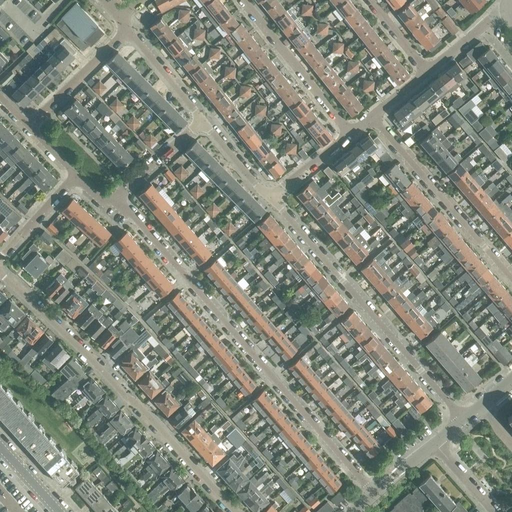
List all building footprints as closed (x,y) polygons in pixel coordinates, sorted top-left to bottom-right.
[(185,0),(154,0),(154,1),(155,1),(161,12),(185,0)] [(219,0),(210,0),(205,5),(212,14),(224,5),(219,0)] [(260,0),(259,1),(260,1),(267,10),(278,1),(277,0),(260,0)] [(346,0),(337,7),(345,17),(356,8),(349,0),(346,0)] [(387,0),(390,4),(392,6),(394,8),(404,0),(387,0)] [(412,0),(397,12),(405,21),(416,12),(412,7),(420,1),(418,0),(412,0)] [(438,6),(433,0),(431,0),(428,3),(433,9),(438,6)] [(465,0),(462,3),(469,12),(473,9),(475,12),(483,5),(481,2),(483,0),(465,0)] [(286,11),(278,1),(267,10),(275,20),(286,11)] [(56,24),(60,28),(83,51),(89,44),(90,45),(104,32),(97,25),(98,24),(76,3),(61,18),(56,24)] [(212,14),(220,24),(231,14),(224,5),(212,14)] [(444,14),(439,7),(435,11),(440,17),(444,14)] [(297,18),(289,8),(286,11),(275,20),(282,29),(294,20),(297,18)] [(356,8),(345,17),(352,27),(363,17),(356,8)] [(422,8),(416,12),(405,21),(412,30),(423,21),(419,15),(424,11),(422,8)] [(199,18),(202,22),(207,18),(204,13),(199,18)] [(239,24),(231,14),(220,24),(228,33),(229,32),(239,24)] [(412,30),(419,39),(430,30),(427,25),(435,18),(431,14),(423,21),(412,30)] [(150,26),(158,36),(169,27),(161,17),(150,26)] [(352,27),(360,36),(371,27),(363,17),(352,27)] [(453,34),(458,30),(447,17),(441,21),(453,34)] [(301,30),(294,20),(282,29),(290,39),(301,30)] [(240,22),(239,24),(229,32),(237,41),(248,32),(240,22)] [(177,37),(169,27),(158,36),(165,46),(177,37)] [(371,27),(360,36),(367,46),(379,36),(371,27)] [(54,29),(46,36),(50,40),(54,36),(57,39),(60,36),(54,29)] [(298,48),(309,39),(301,30),(290,39),(298,48)] [(430,30),(419,39),(427,49),(431,45),(435,49),(441,43),(438,39),(430,30)] [(244,51),(256,42),(248,32),(237,41),(244,51)] [(165,46),(173,55),(184,46),(187,44),(179,34),(177,37),(165,46)] [(367,46),(375,55),(386,46),(379,36),(367,46)] [(317,49),(309,39),(298,48),(305,58),(317,49)] [(263,51),(256,42),(244,51),(252,60),(263,51)] [(466,55),(467,55),(472,62),(477,58),(485,67),(497,57),(489,47),(487,49),(481,42),(481,43),(467,54),(466,55)] [(63,45),(55,52),(67,64),(74,56),(63,45)] [(173,55),(181,65),(182,64),(182,63),(192,56),(192,55),(184,46),(173,55)] [(386,46),(375,55),(383,65),(394,55),(386,46)] [(355,56),(349,48),(345,52),(346,53),(345,54),(350,59),(355,56)] [(313,67),(324,58),(317,49),(305,58),(313,67)] [(260,70),(271,61),(263,51),(252,60),(260,70)] [(59,71),(67,64),(55,52),(48,59),(59,71)] [(115,71),(126,60),(117,52),(106,63),(115,71)] [(193,54),(192,55),(192,56),(182,63),(182,64),(190,73),(201,64),(193,54)] [(383,65),(390,74),(402,65),(394,55),(383,65)] [(467,55),(458,62),(462,66),(467,72),(472,68),(469,64),(472,62),(467,55)] [(327,56),(324,58),(313,67),(321,77),(332,68),(328,63),(331,61),(327,56)] [(504,66),(497,57),(485,67),(482,69),(490,78),(492,76),(504,66)] [(41,66),(52,78),(59,71),(48,59),(41,66)] [(135,69),(126,60),(115,71),(124,80),(135,69)] [(190,73),(197,82),(209,73),(212,70),(205,61),(201,64),(190,73)] [(279,70),(271,61),(260,70),(267,79),(279,70)] [(465,73),(456,63),(447,70),(456,81),(465,73)] [(398,84),(410,75),(402,65),(390,74),(398,84)] [(45,85),(52,78),(41,66),(34,73),(45,85)] [(507,70),(504,66),(492,76),(490,78),(488,79),(491,83),(491,85),(493,87),(495,88),(496,87),(511,75),(511,72),(509,70),(507,70)] [(328,86),(340,77),(332,68),(321,77),(328,86)] [(135,69),(124,80),(133,89),(144,78),(135,69)] [(275,89),(286,80),(279,70),(267,79),(275,89)] [(451,85),(456,81),(447,70),(438,77),(447,88),(449,91),(453,88),(451,85)] [(27,80),(38,92),(45,85),(34,73),(27,80)] [(209,73),(197,82),(205,92),(216,83),(209,73)] [(7,74),(0,81),(4,85),(7,82),(11,78),(9,76),(7,74)] [(511,89),(511,75),(500,85),(496,87),(499,90),(498,91),(503,97),(507,94),(511,89)] [(347,87),(340,77),(328,86),(336,96),(347,87)] [(438,77),(429,84),(438,95),(441,98),(449,91),(447,88),(438,77)] [(152,86),(144,78),(133,89),(141,97),(152,86)] [(31,99),(38,92),(27,80),(19,87),(31,99)] [(294,89),(286,80),(275,89),(283,98),(294,89)] [(92,87),(96,91),(103,84),(99,81),(92,87)] [(205,92),(213,101),(224,92),(216,83),(205,92)] [(96,91),(99,95),(106,88),(103,84),(96,91)] [(429,84),(420,92),(429,102),(432,105),(441,98),(438,95),(429,84)] [(478,90),(474,84),(470,89),(475,93),(478,90)] [(150,106),(161,95),(152,86),(141,97),(150,106)] [(12,94),(23,106),(31,99),(19,87),(12,94)] [(343,105),(355,96),(347,87),(336,96),(343,105)] [(290,108),(302,99),(294,89),(283,98),(290,108)] [(511,99),(511,89),(507,94),(503,97),(506,100),(510,97),(511,99)] [(224,92),(213,101),(220,111),(232,102),(224,92)] [(420,92),(412,99),(420,110),(423,113),(432,105),(429,102),(420,92)] [(169,104),(161,95),(150,106),(158,115),(169,104)] [(363,106),(355,96),(343,105),(351,115),(363,106)] [(460,97),(456,99),(460,105),(464,102),(460,97)] [(109,105),(112,108),(119,101),(116,98),(109,105)] [(64,111),(72,118),(80,110),(83,107),(76,99),(64,111)] [(309,108),(302,99),(290,108),(298,117),(309,108)] [(420,110),(412,99),(403,106),(414,120),(423,113),(420,110)] [(456,99),(452,103),(457,108),(460,105),(456,99)] [(470,99),(458,109),(463,115),(471,109),(475,105),(471,99),(470,99)] [(119,101),(112,108),(116,112),(123,105),(119,101)] [(220,111),(228,120),(239,111),(232,102),(220,111)] [(167,123),(178,112),(169,104),(158,115),(167,123)] [(415,121),(414,120),(403,106),(394,113),(397,118),(393,121),(402,131),(415,121)] [(72,118),(78,125),(90,114),(86,109),(83,107),(80,110),(72,118)] [(306,127),(317,118),(309,108),(298,117),(306,127)] [(443,111),(438,113),(443,119),(449,114),(445,109),(443,111)] [(471,109),(463,115),(471,124),(476,119),(478,118),(471,109)] [(239,111),(228,120),(236,130),(247,121),(239,111)] [(464,121),(455,111),(451,115),(460,125),(464,121)] [(187,121),(178,112),(167,123),(176,132),(187,121)] [(438,123),(443,119),(438,113),(432,121),(435,125),(438,123)] [(90,114),(78,125),(85,132),(97,121),(90,114)] [(126,122),(130,126),(137,119),(133,115),(126,122)] [(325,127),(317,118),(306,127),(313,136),(325,127)] [(130,126),(133,130),(140,123),(137,119),(130,126)] [(471,124),(477,131),(482,126),(476,119),(471,124)] [(104,128),(97,121),(85,132),(92,139),(104,128)] [(236,130),(243,139),(255,130),(247,121),(236,130)] [(470,129),(464,121),(460,125),(466,132),(470,129)] [(420,128),(421,128),(424,133),(425,134),(428,131),(425,125),(420,128)] [(332,137),(325,127),(313,136),(309,140),(312,145),(317,141),(321,146),(332,137)] [(420,142),(429,152),(445,138),(436,127),(431,131),(431,132),(420,142)] [(92,139),(99,147),(111,135),(104,128),(92,139)] [(411,136),(415,140),(424,133),(421,128),(411,136)] [(484,128),(479,133),(486,142),(492,137),(484,128)] [(0,145),(2,147),(14,136),(7,129),(0,134),(0,145)] [(119,138),(121,140),(129,132),(127,130),(119,138)] [(255,130),(243,139),(251,149),(262,140),(255,130)] [(472,131),(468,135),(474,142),(479,138),(472,131)] [(143,140),(147,143),(154,136),(150,133),(143,140)] [(118,142),(111,135),(99,147),(106,154),(118,142)] [(372,139),(369,135),(359,142),(368,153),(370,156),(375,152),(379,157),(386,165),(393,159),(386,151),(387,150),(376,136),(372,139)] [(5,158),(9,154),(21,143),(14,136),(2,147),(0,148),(0,154),(4,159),(5,158)] [(157,140),(154,136),(147,143),(150,147),(157,140)] [(492,137),(486,142),(494,151),(499,146),(492,137)] [(429,152),(437,162),(448,152),(445,148),(451,144),(445,138),(429,152)] [(185,151),(194,160),(205,149),(196,140),(185,151)] [(251,149),(259,158),(270,149),(262,140),(251,149)] [(106,154),(113,161),(125,150),(118,142),(106,154)] [(368,153),(359,142),(350,149),(359,160),(368,153)] [(9,154),(5,158),(8,160),(12,157),(16,161),(28,150),(21,143),(9,154)] [(479,146),(485,155),(489,151),(483,143),(479,146)] [(494,151),(503,162),(509,157),(499,146),(494,151)] [(213,158),(205,149),(194,160),(202,169),(213,158)] [(259,158),(266,168),(278,159),(270,149),(259,158)] [(304,160),(308,157),(302,149),(298,152),(304,160)] [(350,149),(341,157),(350,168),(355,174),(362,168),(357,162),(359,160),(350,149)] [(16,161),(23,169),(34,157),(28,150),(16,161)] [(132,157),(125,150),(113,161),(121,168),(122,167),(123,167),(126,164),(125,164),(132,157)] [(489,151),(485,155),(490,160),(494,157),(489,151)] [(448,152),(437,162),(446,172),(457,162),(457,161),(461,158),(458,154),(454,158),(448,152)] [(292,154),(290,155),(296,162),(299,159),(296,154),(292,154)] [(466,163),(471,159),(468,155),(447,173),(454,181),(466,171),(470,168),(466,163)] [(23,169),(30,176),(41,164),(34,157),(23,169)] [(350,168),(341,157),(332,164),(341,175),(350,168)] [(222,166),(213,158),(202,169),(211,177),(222,166)] [(285,169),(278,159),(266,168),(274,178),(285,169)] [(498,169),(502,166),(497,160),(494,164),(498,169)] [(403,173),(394,163),(382,174),(390,184),(393,181),(403,173)] [(34,180),(37,183),(48,172),(41,164),(30,176),(24,182),(28,186),(34,180)] [(11,166),(0,176),(0,178),(3,181),(15,170),(11,166)] [(220,186),(231,175),(222,166),(211,177),(220,186)] [(177,177),(185,170),(182,167),(174,173),(177,177)] [(330,178),(335,174),(328,167),(323,171),(330,178)] [(470,176),(466,171),(454,181),(461,189),(482,171),(479,168),(470,176)] [(188,174),(185,170),(177,177),(181,181),(188,174)] [(56,179),(48,172),(37,183),(44,190),(51,184),(54,181),(56,179)] [(365,185),(374,178),(372,176),(370,172),(361,180),(365,185)] [(398,193),(401,190),(411,182),(404,175),(403,173),(393,181),(390,184),(398,193)] [(239,184),(231,175),(220,186),(228,195),(239,184)] [(478,175),(461,189),(467,196),(479,186),(480,186),(484,182),(478,175)] [(308,184),(296,194),(303,202),(315,192),(311,187),(320,179),(317,176),(308,184)] [(187,184),(189,188),(198,183),(195,179),(187,184)] [(412,181),(411,182),(401,190),(398,193),(390,199),(393,203),(398,199),(401,204),(406,199),(418,189),(412,181)] [(467,196),(474,204),(486,193),(495,186),(492,182),(483,190),(480,186),(479,186),(467,196)] [(324,183),(315,192),(303,202),(309,210),(321,199),(318,196),(323,191),(327,187),(324,183)] [(139,195),(146,202),(158,192),(162,189),(158,185),(155,188),(151,184),(139,195)] [(237,203),(248,192),(239,184),(228,195),(237,203)] [(356,184),(350,189),(355,194),(359,190),(356,184)] [(193,195),(201,189),(198,185),(190,192),(193,195)] [(355,194),(363,204),(368,200),(363,195),(368,191),(364,186),(359,190),(355,194)] [(495,186),(486,193),(474,204),(480,211),(492,201),(489,197),(498,189),(495,186)] [(204,192),(201,189),(193,195),(197,199),(204,192)] [(425,196),(418,189),(406,199),(401,204),(405,208),(401,212),(404,215),(413,207),(425,196)] [(146,202),(152,210),(165,199),(158,192),(146,202)] [(237,203),(245,212),(257,201),(248,192),(237,203)] [(328,200),(325,203),(321,199),(309,210),(316,217),(328,207),(340,196),(338,193),(329,201),(328,200)] [(495,199),(492,201),(480,211),(487,219),(508,201),(511,197),(509,194),(501,201),(498,203),(495,199)] [(340,196),(328,207),(316,217),(322,225),(334,214),(340,209),(336,204),(343,199),(340,196)] [(406,218),(415,210),(419,214),(432,204),(425,196),(413,207),(404,215),(406,218)] [(357,208),(361,205),(354,197),(350,200),(357,208)] [(0,212),(6,217),(13,209),(1,199),(0,199),(0,208),(2,210),(0,212)] [(62,211),(69,218),(80,206),(73,199),(62,211)] [(165,199),(152,210),(159,218),(171,207),(165,199)] [(371,213),(375,209),(368,200),(363,204),(371,213)] [(254,221),(265,210),(257,201),(245,212),(254,221)] [(159,218),(165,225),(178,214),(174,211),(178,207),(175,203),(171,207),(159,218)] [(210,214),(217,207),(214,204),(206,210),(210,214)] [(418,229),(426,222),(438,212),(432,204),(419,214),(423,219),(416,226),(418,229)] [(487,219),(493,227),(506,216),(502,212),(507,208),(504,204),(499,209),(487,219)] [(362,217),(363,216),(368,212),(361,205),(357,208),(356,209),(362,217)] [(69,218),(77,224),(80,221),(88,212),(80,206),(69,218)] [(220,211),(217,207),(210,214),(213,218),(220,211)] [(374,215),(381,222),(384,219),(390,214),(383,207),(374,215)] [(9,222),(10,219),(15,224),(21,217),(13,209),(6,217),(5,218),(9,222)] [(340,209),(334,214),(322,225),(329,232),(341,222),(350,214),(348,211),(345,214),(340,209)] [(88,212),(80,221),(77,224),(84,231),(95,219),(88,212)] [(370,223),(374,219),(368,212),(363,216),(370,223)] [(427,235),(432,230),(445,219),(438,212),(426,222),(418,229),(417,230),(418,231),(421,228),(427,235)] [(506,216),(493,227),(500,235),(511,224),(511,213),(510,212),(506,216)] [(260,228),(264,232),(276,221),(269,213),(248,232),(251,236),(260,228)] [(178,214),(165,225),(172,233),(184,222),(178,214)] [(353,217),(350,214),(341,222),(329,232),(335,240),(348,229),(344,225),(353,217)] [(9,222),(5,218),(0,223),(0,240),(3,238),(7,233),(1,228),(4,226),(9,222)] [(172,233),(179,240),(191,230),(187,225),(191,222),(189,218),(184,222),(172,233)] [(102,226),(95,219),(84,231),(92,238),(102,226)] [(427,242),(430,245),(439,237),(451,227),(445,219),(432,230),(437,234),(427,242)] [(283,229),(276,221),(264,232),(268,236),(258,244),(261,247),(270,239),(283,229)] [(225,232),(233,226),(230,222),(222,229),(225,232)] [(511,224),(500,235),(501,236),(502,237),(511,228),(511,224)] [(356,230),(353,225),(348,229),(335,240),(342,247),(354,237),(359,232),(363,229),(361,226),(356,230)] [(99,245),(110,233),(102,226),(92,238),(99,245)] [(236,229),(233,226),(225,232),(228,236),(236,229)] [(381,226),(374,233),(378,238),(386,232),(381,226)] [(441,249),(446,245),(458,234),(451,227),(439,237),(430,245),(433,248),(437,244),(441,249)] [(394,237),(398,233),(394,228),(390,232),(394,237)] [(511,228),(502,237),(509,245),(511,242),(511,228)] [(283,229),(270,239),(261,247),(264,250),(273,242),(277,247),(289,236),(283,229)] [(191,230),(179,240),(185,248),(197,237),(191,230)] [(44,231),(39,235),(38,237),(47,245),(53,239),(44,231)] [(121,250),(133,240),(126,232),(114,243),(121,250)] [(359,232),(354,237),(342,247),(349,255),(361,244),(365,240),(366,240),(359,232)] [(400,244),(405,240),(398,233),(394,237),(400,244)] [(440,257),(443,260),(452,252),(464,242),(458,234),(446,245),(450,249),(440,257)] [(284,254),(296,244),(289,236),(277,247),(281,251),(272,259),(275,263),(284,254)] [(185,248),(192,255),(204,245),(197,237),(185,248)] [(242,250),(247,246),(240,239),(236,242),(242,250)] [(406,251),(412,245),(407,239),(400,245),(406,251)] [(140,247),(133,240),(121,250),(127,258),(140,247)] [(365,240),(361,244),(349,255),(355,263),(376,244),(374,241),(369,245),(365,240)] [(452,252),(443,260),(446,263),(455,255),(459,260),(471,249),(464,242),(452,252)] [(26,262),(22,265),(36,279),(54,260),(48,255),(45,259),(37,251),(39,249),(33,243),(29,248),(30,249),(21,258),(26,262)] [(302,252),(296,244),(284,254),(275,263),(277,266),(287,258),(290,262),(302,252)] [(390,248),(393,253),(398,248),(395,244),(390,248)] [(204,245),(192,255),(198,263),(211,252),(204,245)] [(134,266),(146,255),(140,247),(127,258),(134,266)] [(64,265),(65,264),(72,256),(63,248),(55,257),(64,265)] [(413,259),(418,255),(412,248),(407,252),(413,259)] [(454,272),(456,276),(477,257),(471,249),(459,260),(463,265),(454,272)] [(397,253),(403,260),(406,257),(400,250),(397,253)] [(373,258),(361,269),(367,277),(379,266),(384,262),(385,261),(381,257),(385,254),(382,251),(373,258)] [(309,259),(302,252),(290,262),(294,266),(285,274),(287,277),(309,259)] [(90,259),(86,255),(82,261),(85,264),(90,259)] [(153,262),(146,255),(134,266),(137,269),(133,273),(136,277),(140,273),(153,262)] [(75,271),(81,265),(72,256),(65,264),(74,272),(75,271)] [(255,256),(251,260),(256,265),(260,261),(255,256)] [(425,263),(419,256),(414,260),(420,267),(425,263)] [(403,260),(401,261),(408,268),(413,264),(406,257),(403,260)] [(216,259),(204,270),(211,277),(223,267),(216,259)] [(287,277),(290,281),(299,273),(303,277),(315,267),(309,259),(287,277)] [(470,273),(474,278),(486,267),(479,259),(467,270),(468,270),(458,278),(461,281),(470,273)] [(96,266),(93,262),(88,267),(92,271),(96,267),(96,266)] [(147,281),(159,270),(153,262),(140,273),(147,281)] [(384,262),(379,266),(367,277),(374,284),(386,274),(391,270),(384,262)] [(414,276),(415,275),(419,271),(413,264),(408,268),(408,269),(414,276)] [(81,265),(75,271),(83,278),(84,278),(89,272),(81,265)] [(101,269),(97,265),(96,266),(96,267),(92,271),(96,274),(101,269)] [(211,277),(217,285),(230,274),(223,267),(211,277)] [(256,271),(252,267),(248,271),(255,279),(259,275),(256,271)] [(322,274),(315,267),(303,277),(307,282),(298,290),(301,293),(310,285),(322,274)] [(478,283),(469,291),(472,293),(481,285),(493,275),(486,267),(474,278),(478,283)] [(166,277),(159,270),(147,281),(144,284),(150,291),(154,288),(166,277)] [(264,275),(269,280),(272,277),(274,276),(269,270),(264,275)] [(391,270),(386,274),(374,284),(380,292),(393,281),(389,277),(393,273),(391,270)] [(433,281),(437,277),(432,270),(427,275),(433,281)] [(421,283),(426,279),(419,271),(415,275),(421,283)] [(89,272),(84,278),(92,285),(97,280),(89,272)] [(230,274),(217,285),(224,293),(236,282),(230,274)] [(328,282),(322,274),(310,285),(301,293),(303,296),(308,292),(312,296),(313,295),(316,292),(328,282)] [(46,291),(46,293),(50,297),(63,284),(66,281),(59,275),(56,278),(45,290),(46,291)] [(259,275),(255,279),(261,286),(265,283),(259,275)] [(455,307),(458,311),(484,289),(487,293),(499,282),(493,275),(481,285),(472,293),(455,307)] [(160,296),(173,285),(166,277),(154,288),(160,296)] [(273,285),(277,282),(272,277),(269,280),(273,285)] [(380,292),(387,299),(399,289),(408,281),(405,278),(401,282),(397,277),(393,281),(380,292)] [(440,290),(444,287),(437,279),(433,282),(440,290)] [(105,288),(97,280),(92,285),(90,287),(99,295),(105,288)] [(56,301),(58,302),(72,287),(66,281),(63,284),(50,297),(54,301),(56,301)] [(408,281),(399,289),(387,299),(394,307),(406,296),(402,292),(411,284),(408,281)] [(224,293),(230,300),(243,289),(236,282),(224,293)] [(335,289),(328,282),(316,292),(313,295),(317,299),(306,309),(309,312),(313,308),(323,300),(335,289)] [(487,293),(494,301),(506,290),(499,282),(487,293)] [(269,287),(265,283),(261,286),(268,294),(272,290),(269,287)] [(105,288),(99,295),(103,299),(106,296),(113,302),(116,299),(109,292),(105,288)] [(243,289),(230,300),(237,308),(249,297),(243,289)] [(325,303),(329,307),(341,297),(335,289),(323,300),(313,308),(316,310),(325,303)] [(449,300),(451,298),(445,290),(442,292),(449,300)] [(497,304),(500,308),(511,298),(511,296),(506,290),(494,301),(483,310),(486,313),(497,304)] [(169,306),(173,310),(185,300),(178,292),(160,307),(164,312),(168,309),(167,308),(169,306)] [(62,306),(62,307),(66,312),(78,299),(72,293),(61,305),(62,306)] [(419,293),(410,301),(406,296),(394,307),(400,315),(412,304),(421,296),(419,293)] [(81,296),(78,299),(66,312),(70,316),(72,316),(74,317),(88,302),(81,296)] [(132,308),(136,304),(132,301),(133,300),(130,296),(124,301),(132,308)] [(424,299),(421,296),(412,304),(400,315),(407,322),(419,312),(415,307),(424,299)] [(453,296),(451,298),(449,300),(454,306),(458,302),(453,296)] [(237,308),(243,315),(256,305),(249,297),(237,308)] [(327,323),(348,305),(341,297),(329,307),(333,312),(324,320),(327,323)] [(499,322),(507,316),(511,311),(511,298),(500,308),(493,315),(499,322)] [(11,301),(10,300),(0,310),(0,321),(2,323),(17,307),(14,304),(15,304),(12,300),(11,301)] [(192,307),(185,300),(173,310),(180,318),(192,307)] [(295,311),(300,306),(294,300),(289,304),(295,311)] [(448,310),(452,307),(446,301),(442,304),(448,310)] [(77,323),(79,325),(81,324),(84,328),(95,316),(97,318),(107,308),(103,305),(98,310),(92,304),(76,320),(77,321),(77,323)] [(116,319),(126,308),(123,305),(113,317),(116,319)] [(256,305),(243,315),(250,323),(262,312),(256,305)] [(472,306),(466,312),(462,315),(467,321),(470,318),(469,316),(471,314),(476,311),(472,306)] [(20,308),(19,309),(17,307),(2,323),(0,325),(0,330),(2,332),(10,322),(13,325),(24,313),(23,312),(24,311),(20,308)] [(198,315),(192,307),(180,318),(174,322),(177,326),(182,321),(186,325),(198,315)] [(432,308),(423,316),(419,312),(407,322),(413,330),(430,315),(434,311),(432,308)] [(347,328),(360,318),(353,310),(335,325),(342,333),(347,328)] [(500,327),(510,319),(511,321),(511,311),(507,316),(498,324),(500,327)] [(250,323),(257,330),(269,320),(262,312),(250,323)] [(291,313),(287,316),(294,324),(298,321),(291,313)] [(87,330),(87,331),(87,333),(89,335),(91,335),(95,338),(105,327),(106,327),(112,320),(108,317),(106,319),(102,314),(87,330)] [(193,333),(205,322),(198,315),(186,325),(193,333)] [(437,323),(430,315),(413,330),(420,337),(437,323)] [(28,317),(27,316),(16,329),(21,333),(17,338),(20,341),(35,324),(32,321),(32,319),(30,317),(28,317)] [(152,328),(156,325),(149,318),(145,321),(148,324),(152,328)] [(366,325),(360,318),(347,328),(342,333),(348,340),(349,340),(354,336),(366,325)] [(478,327),(472,319),(468,323),(475,330),(478,327)] [(257,330),(263,338),(265,337),(265,336),(275,327),(269,320),(257,330)] [(294,324),(301,332),(305,328),(298,321),(294,324)] [(211,330),(205,322),(193,333),(188,336),(191,340),(196,336),(199,340),(211,330)] [(276,326),(275,327),(265,336),(265,337),(271,344),(283,334),(281,331),(285,328),(281,323),(277,327),(276,326)] [(312,323),(308,326),(314,334),(318,330),(312,323)] [(40,327),(39,327),(35,324),(20,341),(23,344),(28,339),(32,343),(43,331),(42,330),(42,329),(40,327)] [(119,335),(120,336),(130,327),(130,326),(128,324),(122,331),(120,329),(119,331),(111,324),(97,340),(98,341),(98,342),(99,344),(101,344),(105,348),(117,335),(118,336),(119,335)] [(361,343),(373,333),(366,325),(354,336),(349,340),(348,340),(345,343),(347,346),(356,339),(361,343)] [(130,343),(134,340),(138,336),(130,327),(120,336),(111,345),(112,347),(108,351),(110,352),(110,354),(112,356),(113,356),(115,357),(121,351),(130,342),(130,343)] [(480,328),(475,332),(480,338),(481,338),(485,334),(480,328)] [(144,341),(152,349),(159,343),(146,329),(138,336),(134,340),(139,346),(144,341)] [(218,337),(211,330),(199,340),(194,345),(197,348),(202,344),(206,348),(218,337)] [(425,344),(446,367),(460,355),(440,331),(425,344)] [(48,336),(45,333),(17,363),(21,367),(32,356),(37,350),(41,354),(53,340),(52,339),(52,338),(49,336),(48,336)] [(379,341),(373,333),(361,343),(364,348),(355,356),(358,359),(367,351),(379,341)] [(271,344),(278,352),(290,342),(283,334),(271,344)] [(481,338),(480,338),(487,346),(491,342),(492,341),(486,334),(485,334),(481,338)] [(11,338),(7,335),(2,341),(0,343),(0,347),(1,349),(11,338)] [(323,336),(319,339),(326,347),(330,344),(323,336)] [(224,345),(218,337),(206,348),(212,355),(224,345)] [(123,361),(121,363),(124,367),(124,369),(126,371),(128,371),(141,359),(145,356),(137,348),(139,346),(134,340),(130,343),(130,342),(121,351),(125,355),(121,359),(123,361)] [(374,359),(386,348),(379,341),(367,351),(358,359),(361,362),(370,355),(374,359)] [(296,349),(290,342),(278,352),(285,359),(296,349)] [(330,344),(326,347),(332,354),(337,350),(338,350),(331,342),(330,344)] [(65,351),(58,343),(46,356),(57,367),(69,354),(65,351)] [(494,353),(498,350),(492,343),(488,346),(494,353)] [(219,363),(231,353),(224,345),(212,355),(219,363)] [(392,356),(386,348),(374,359),(378,363),(369,371),(371,374),(380,366),(392,356)] [(337,350),(332,354),(339,362),(344,358),(337,350)] [(503,365),(504,364),(508,362),(498,350),(494,353),(493,354),(503,365)] [(17,363),(20,360),(10,351),(7,354),(17,363)] [(238,360),(231,353),(219,363),(225,370),(225,371),(236,361),(236,362),(238,360)] [(304,354),(289,367),(295,375),(308,364),(311,361),(304,354)] [(466,391),(473,385),(481,378),(460,355),(446,367),(466,391)] [(84,369),(80,363),(73,356),(60,368),(69,378),(51,395),(60,403),(87,377),(82,371),(84,369)] [(141,359),(128,371),(136,380),(151,365),(154,365),(158,361),(154,356),(145,364),(141,359)] [(184,366),(188,363),(181,356),(178,359),(184,366)] [(387,374),(399,363),(392,356),(380,366),(371,374),(374,377),(383,369),(387,374)] [(344,358),(339,362),(346,370),(350,366),(344,358)] [(224,371),(231,379),(242,369),(236,362),(236,361),(225,371),(225,370),(224,371)] [(188,363),(184,366),(191,374),(195,370),(191,366),(188,363)] [(405,371),(399,363),(387,374),(391,378),(382,386),(385,389),(393,381),(405,371)] [(314,372),(308,364),(295,375),(302,383),(314,372)] [(175,378),(179,374),(183,371),(180,367),(172,374),(175,378)] [(137,381),(144,389),(157,377),(150,369),(137,381)] [(249,377),(242,369),(231,379),(237,387),(249,377)] [(302,383),(308,390),(321,380),(318,376),(321,373),(317,369),(314,372),(302,383)] [(202,378),(195,370),(191,374),(198,381),(202,378)] [(191,379),(183,371),(179,374),(188,383),(191,379)] [(412,378),(405,371),(393,381),(385,389),(382,391),(385,395),(392,389),(395,393),(412,378)] [(356,374),(352,377),(359,385),(363,382),(356,374)] [(36,381),(41,385),(46,380),(41,376),(36,381)] [(90,377),(80,387),(84,391),(74,400),(77,403),(97,385),(97,384),(97,383),(95,381),(94,381),(90,377)] [(157,377),(144,389),(152,397),(165,386),(168,382),(165,379),(161,382),(157,377)] [(256,384),(249,377),(237,387),(244,394),(256,384)] [(205,389),(208,385),(202,378),(198,381),(205,389)] [(418,386),(412,378),(395,393),(394,394),(398,398),(395,401),(397,404),(418,386)] [(196,392),(200,389),(191,379),(188,383),(196,392)] [(321,380),(308,390),(315,398),(327,387),(321,380)] [(0,410),(2,408),(13,398),(0,383),(0,410)] [(153,399),(161,407),(174,395),(170,391),(173,388),(170,384),(153,399)] [(315,398),(322,405),(334,395),(330,391),(334,388),(331,384),(327,387),(315,398)] [(99,385),(98,385),(97,385),(77,403),(80,406),(86,401),(89,405),(104,392),(101,389),(101,387),(99,385)] [(215,393),(208,385),(205,389),(211,396),(215,393)] [(413,404),(425,393),(418,386),(397,404),(400,407),(409,399),(413,404)] [(201,390),(197,393),(201,398),(205,394),(201,390)] [(255,405),(258,408),(270,398),(263,390),(248,403),(252,407),(255,405)] [(328,413),(333,408),(340,402),(337,399),(340,396),(337,392),(334,395),(322,405),(324,408),(328,413)] [(432,401),(425,393),(413,404),(417,408),(408,416),(411,420),(420,412),(432,401)] [(104,408),(112,401),(111,400),(111,399),(110,397),(108,397),(105,394),(94,403),(98,408),(87,419),(90,421),(104,408)] [(174,395),(161,407),(168,415),(181,403),(174,395)] [(203,407),(210,401),(206,396),(199,403),(203,407)] [(377,405),(380,402),(375,397),(372,400),(377,405)] [(35,422),(13,398),(2,408),(0,410),(0,416),(7,423),(5,425),(7,428),(9,426),(19,437),(35,422)] [(258,408),(265,416),(277,406),(270,398),(258,408)] [(344,399),(340,402),(333,408),(328,413),(335,420),(347,410),(344,407),(348,404),(344,399)] [(112,402),(112,401),(104,408),(90,421),(88,423),(91,427),(100,418),(104,414),(108,418),(119,408),(115,405),(115,404),(114,402),(112,402)] [(185,405),(170,418),(179,427),(195,412),(190,407),(191,406),(188,402),(185,405)] [(214,408),(211,405),(206,409),(208,413),(214,408)] [(283,413),(279,408),(277,406),(265,416),(271,424),(283,413)] [(124,413),(123,413),(120,410),(106,423),(109,427),(99,436),(97,434),(93,438),(98,443),(127,417),(126,417),(126,415),(124,413)] [(347,410),(335,420),(341,428),(353,417),(347,410)] [(389,411),(385,415),(390,420),(394,416),(389,411)] [(290,421),(283,413),(271,424),(278,431),(290,421)] [(129,418),(127,418),(127,417),(98,443),(104,451),(107,448),(103,444),(114,434),(119,430),(123,435),(133,425),(130,421),(130,420),(129,418)] [(360,425),(353,417),(341,428),(348,436),(350,434),(349,434),(360,425)] [(181,431),(189,439),(202,428),(197,423),(194,419),(181,431)] [(392,423),(399,430),(403,426),(397,419),(392,423)] [(284,439),(296,428),(290,421),(278,431),(284,439)] [(40,461),(56,446),(35,422),(19,437),(28,447),(26,449),(29,452),(31,450),(40,461)] [(349,434),(350,434),(356,442),(368,431),(361,424),(360,425),(349,434)] [(218,429),(215,425),(210,429),(214,433),(218,429)] [(135,426),(124,436),(128,440),(112,455),(114,458),(116,457),(126,447),(131,443),(141,433),(141,432),(139,429),(138,430),(135,426)] [(396,433),(389,426),(385,429),(392,437),(396,433)] [(209,436),(202,428),(189,439),(197,447),(209,436)] [(235,428),(226,436),(236,448),(245,440),(235,428)] [(303,436),(296,428),(284,439),(291,446),(303,436)] [(374,439),(368,431),(356,442),(363,449),(374,439)] [(127,460),(148,441),(141,433),(131,443),(126,447),(130,452),(125,457),(127,460)] [(217,444),(209,436),(197,447),(204,456),(217,444)] [(309,443),(303,436),(291,446),(297,454),(309,443)] [(381,447),(374,439),(363,449),(369,457),(381,447)] [(149,441),(149,442),(148,441),(127,460),(122,464),(125,467),(126,468),(137,458),(144,458),(155,448),(152,445),(153,445),(149,441)] [(253,448),(248,442),(243,446),(249,452),(253,448)] [(316,451),(309,443),(297,454),(294,457),(298,460),(301,458),(304,461),(316,451)] [(212,464),(224,453),(217,444),(204,456),(212,464)] [(78,470),(56,446),(40,461),(50,471),(48,473),(50,476),(52,474),(62,485),(78,470)] [(249,452),(254,458),(258,454),(253,448),(249,452)] [(149,464),(145,468),(148,471),(163,457),(162,457),(162,455),(161,453),(159,453),(156,450),(145,460),(149,464)] [(307,472),(310,469),(311,469),(321,460),(323,459),(316,451),(304,461),(298,466),(301,469),(303,467),(307,472)] [(231,468),(243,457),(240,454),(237,458),(233,454),(216,469),(223,476),(227,472),(228,473),(232,469),(231,468)] [(114,458),(112,460),(119,467),(122,464),(116,457),(114,458)] [(163,458),(163,457),(148,471),(141,477),(144,481),(152,475),(151,474),(155,470),(159,474),(170,465),(166,461),(166,460),(165,458),(163,458)] [(223,476),(229,482),(241,471),(244,468),(242,465),(246,460),(243,457),(231,468),(232,469),(228,473),(227,472),(223,476)] [(312,473),(316,477),(328,467),(321,460),(311,469),(310,469),(307,472),(304,475),(306,478),(312,473)] [(241,471),(229,482),(235,490),(248,478),(244,474),(255,464),(252,461),(248,464),(244,468),(241,471)] [(174,470),(171,466),(160,476),(163,479),(145,495),(149,500),(178,474),(177,473),(177,471),(175,470),(174,470)] [(319,481),(322,485),(334,475),(328,467),(316,477),(309,483),(312,487),(319,481)] [(134,483),(137,480),(130,472),(126,475),(130,479),(134,483)] [(174,491),(184,481),(181,477),(181,476),(179,474),(178,474),(149,500),(156,508),(167,498),(162,493),(170,486),(174,491)] [(243,498),(256,487),(261,482),(266,477),(263,474),(256,480),(253,476),(236,491),(243,498)] [(413,493),(421,502),(428,496),(442,511),(446,511),(449,510),(451,511),(467,511),(458,501),(455,504),(429,474),(418,484),(418,485),(412,491),(413,493)] [(341,483),(334,475),(322,485),(329,493),(341,483)] [(83,496),(95,486),(86,476),(75,487),(83,496)] [(279,477),(276,481),(284,489),(287,486),(279,477)] [(243,498),(249,505),(253,501),(254,502),(259,497),(258,497),(270,486),(267,483),(264,486),(261,482),(256,487),(243,498)] [(184,503),(196,492),(190,486),(187,484),(176,494),(170,499),(174,504),(179,499),(184,503)] [(103,495),(95,486),(83,496),(91,505),(103,495)] [(253,501),(249,505),(255,511),(268,501),(264,497),(273,489),(270,486),(258,497),(259,497),(254,502),(253,501)] [(287,495),(292,499),(296,496),(287,486),(284,489),(280,493),(284,498),(287,495)] [(335,505),(344,497),(339,491),(330,499),(335,505)] [(201,498),(196,492),(184,503),(191,511),(204,501),(201,498)] [(425,506),(421,502),(413,493),(411,494),(409,492),(393,506),(394,507),(388,511),(421,511),(422,508),(425,506)] [(312,494),(309,496),(305,500),(312,507),(319,501),(312,494)] [(91,505),(97,511),(101,511),(111,504),(103,495),(91,505)] [(323,505),(328,511),(334,511),(336,511),(327,501),(323,505)]
